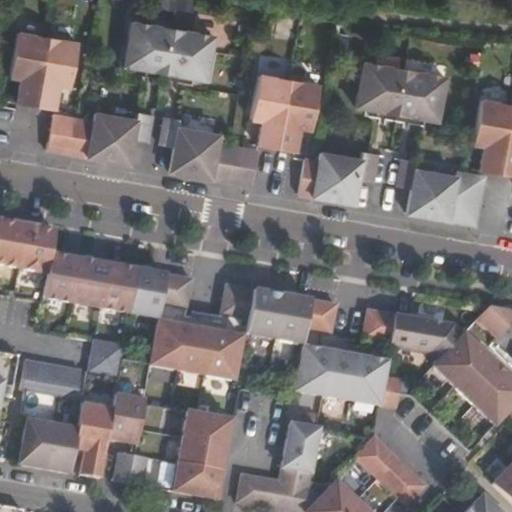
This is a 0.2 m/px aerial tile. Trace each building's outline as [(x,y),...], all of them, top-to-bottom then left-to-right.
[(123,66),(164,74),(173,29),(131,22),(123,66)] [(173,29),(164,74),(205,81),(213,36),(173,29)] [(15,103),(34,107),(46,38),(16,32),(8,76),(19,79),(15,103)] [(46,38),(34,107),(53,110),(57,85),(68,87),(76,43),(46,38)] [(355,109),(396,116),(404,71),(363,64),(355,109)] [(404,71),(396,116),(437,123),(445,78),(404,71)] [(256,146),(275,149),(287,80),(257,75),(249,119),(261,121),(256,146)] [(287,80),(275,149),(294,152),(298,128),(310,130),(317,85),(287,80)] [(479,171),(498,175),(510,106),(479,100),(472,144),(483,147),(479,171)] [(511,106),(510,106),(498,175),(511,177),(511,106)] [(135,120),(132,140),(146,142),(151,115),(136,112),(134,120),(135,120)] [(51,115),(45,150),(128,164),(132,140),(135,120),(134,120),(93,113),(92,122),(51,115)] [(158,145),(172,147),(176,128),(177,128),(179,119),(163,116),(158,145)] [(172,147),(168,172),(250,186),(256,151),(216,144),(218,135),(177,128),(176,128),(172,147)] [(361,151),(359,160),(360,160),(357,180),(371,183),(376,154),(361,151)] [(297,195),(353,205),(360,160),(359,160),(319,153),(318,163),(302,160),(297,195)] [(413,169),(415,170),(416,161),(400,159),(395,187),(410,189),(413,169)] [(405,214),(474,225),(483,177),(455,172),(454,177),(415,170),(413,169),(410,189),(405,214)] [(0,266),(45,274),(48,255),(53,230),(0,220),(0,266)] [(48,255),(45,274),(41,299),(156,319),(158,304),(185,309),(190,280),(48,255)] [(225,286),(220,315),(246,320),(243,335),(301,345),(303,330),(330,335),(335,306),(225,286)] [(511,322),(511,311),(488,307),(474,322),(494,341),(511,322)] [(435,362),(460,337),(461,335),(452,326),(366,311),(361,340),(388,345),(387,348),(428,355),(435,362)] [(147,368),(232,383),(239,339),(155,324),(148,365),(147,368)] [(429,369),(491,428),(511,406),(511,386),(460,337),(435,362),(429,369)] [(86,374),(115,378),(119,360),(121,347),(91,342),(86,374)] [(375,408),(381,378),(383,364),(300,349),(292,394),(375,408)] [(0,396),(8,398),(15,357),(0,354),(0,396)] [(22,361),(17,389),(74,400),(79,371),(22,361)] [(381,378),(375,408),(393,411),(396,395),(398,381),(381,378)] [(112,396),(110,409),(110,410),(104,439),(133,445),(141,405),(141,401),(112,396)] [(22,422),(16,465),(68,474),(72,448),(83,450),(78,476),(97,479),(104,439),(110,410),(110,409),(80,404),(75,431),(22,422)] [(229,420),(184,412),(170,492),(215,500),(229,420)] [(315,430),(287,425),(277,483),(306,488),(315,430)] [(371,437),(370,440),(352,458),(354,459),(404,507),(423,486),(371,437)] [(126,485),(131,456),(116,454),(111,482),(126,485)] [(145,459),(131,456),(126,485),(140,487),(145,459)] [(511,505),(511,461),(490,485),(511,505)] [(239,476),(234,504),(272,510),(277,483),(239,476)] [(304,511),(365,511),(334,481),(317,499),(304,511)] [(306,488),(277,483),(272,510),(282,511),(304,511),(317,499),(306,488)] [(496,511),(480,496),(464,511),(496,511)]
